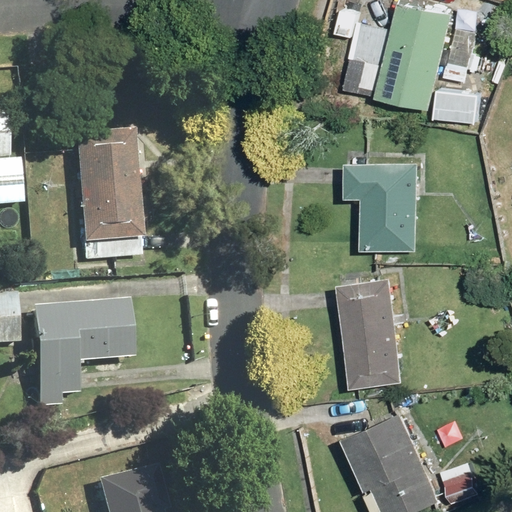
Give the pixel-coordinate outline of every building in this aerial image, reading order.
[(431,109),(454,13),(400,0),(399,0),(393,27),(360,20),(346,79),(379,86),(377,96),(431,109)] [(479,32),(457,27),(442,91),(464,96),(479,32)] [(0,204),(20,204),(17,158),(4,159),(2,111),(0,111),(0,204)] [(439,113),(438,130),(466,132),(467,115),(439,113)] [(127,132),(71,136),(81,260),(137,255),(127,132)] [(416,250),(419,162),(348,160),(347,197),(363,197),(362,249),(416,250)] [(392,276),(340,283),(352,385),(404,379),(392,276)] [(11,290),(0,290),(0,343),(14,342),(11,290)] [(123,297),(23,307),(33,408),(58,406),(57,397),(76,396),(73,364),(128,359),(123,297)] [(401,412),(344,437),(367,489),(375,485),(386,511),(407,511),(439,498),(401,412)] [(155,511),(145,467),(92,480),(99,511),(155,511)]
